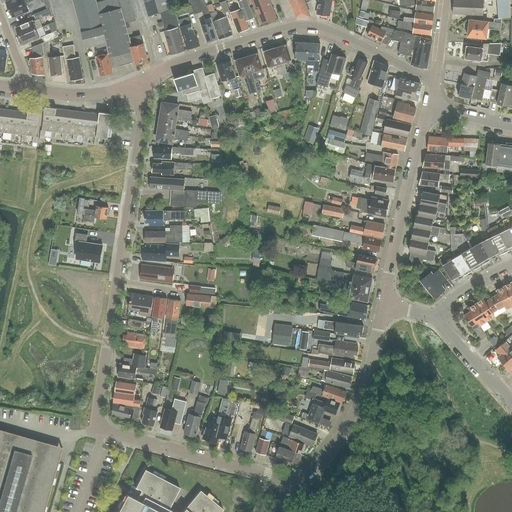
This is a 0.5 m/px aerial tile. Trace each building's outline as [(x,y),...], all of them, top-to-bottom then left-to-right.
[(9,10),(34,0),(13,0),(6,3),(9,10)] [(29,9),(36,6),(34,0),(9,10),(12,17),(20,14),(21,15),(29,11),(29,9)] [(72,0),(86,48),(95,45),(98,48),(107,45),(108,49),(113,67),(117,66),(116,64),(135,59),(132,47),(127,29),(130,28),(129,23),(126,24),(124,19),(123,13),(121,8),(116,9),(111,11),(105,12),(100,14),(97,3),(95,0),(72,0)] [(105,12),(111,11),(108,0),(102,2),(105,12)] [(111,11),(116,9),(113,0),(108,0),(111,11)] [(120,3),(118,0),(113,0),(116,9),(121,8),(120,3)] [(121,8),(131,5),(130,0),(120,3),(121,8)] [(168,20),(177,18),(171,0),(154,0),(156,4),(157,9),(159,14),(166,12),(168,20)] [(208,43),(219,39),(204,0),(189,0),(195,14),(203,11),(207,24),(201,26),(208,43)] [(246,21),(254,19),(249,6),(249,7),(246,0),(242,0),(240,1),(243,9),(231,13),(238,33),(249,29),(246,21)] [(251,0),(261,24),(277,18),(269,0),(251,0)] [(290,0),(297,17),(310,16),(304,0),(290,0)] [(330,17),(332,0),(319,0),(317,14),(330,17)] [(435,2),(423,0),(401,0),(401,5),(411,7),(412,4),(417,5),(416,10),(434,12),(435,2)] [(465,0),(465,1),(456,0),(453,0),(453,14),(483,16),(484,0),(478,0),(465,0)] [(496,0),(498,19),(509,19),(508,0),(496,0)] [(226,1),(220,3),(224,14),(230,12),(226,1)] [(100,14),(105,12),(102,2),(97,3),(100,14)] [(217,11),(215,12),(212,4),(207,6),(210,14),(220,40),(233,35),(226,17),(220,19),(217,11)] [(123,13),(133,10),(131,5),(121,8),(123,13)] [(40,19),(53,14),(50,8),(34,15),(36,20),(33,21),(16,28),(20,36),(43,27),(40,19)] [(124,19),(134,16),(133,10),(123,13),(124,19)] [(407,22),(432,25),(434,15),(416,13),(415,19),(404,17),(404,21),(407,22)] [(134,16),(124,19),(126,24),(129,23),(136,21),(134,16)] [(163,22),(166,31),(165,31),(171,55),(185,51),(178,28),(180,27),(177,18),(168,20),(163,22)] [(360,19),(358,25),(367,28),(369,22),(360,19)] [(494,20),(494,23),(470,20),(468,37),(486,39),(488,29),(501,31),(502,20),(494,20)] [(404,21),(404,22),(398,21),(397,28),(413,31),(413,33),(431,35),(432,25),(407,22),(404,21)] [(188,50),(200,46),(197,35),(195,35),(191,24),(180,27),(188,50)] [(396,30),(395,30),(382,27),(381,30),(372,26),(368,35),(382,42),(386,34),(392,36),(391,39),(396,30)] [(43,27),(20,36),(23,45),(40,38),(37,30),(43,27)] [(432,40),(412,35),(396,30),(391,39),(391,40),(401,42),(399,54),(413,57),(411,65),(427,69),(432,40)] [(49,41),(54,39),(59,37),(57,31),(43,37),(45,42),(49,41)] [(132,47),(135,59),(136,64),(148,61),(144,44),(143,44),(141,35),(134,37),(136,46),(132,47)] [(49,41),(45,42),(43,43),(44,52),(45,59),(50,58),(51,75),(63,74),(61,56),(51,57),(49,41)] [(42,52),(44,52),(43,43),(33,47),(34,58),(30,58),(31,60),(29,61),(30,65),(31,65),(32,74),(34,74),(35,76),(37,76),(39,75),(45,76),(42,52)] [(307,60),(308,43),(296,43),(295,59),(307,60)] [(319,73),(320,61),(321,44),(308,43),(307,60),(307,65),(314,66),(314,73),(319,73)] [(480,63),(480,61),(482,61),(483,53),(500,56),(502,44),(484,44),(483,48),(467,46),(465,59),(474,60),(473,62),(480,63)] [(71,81),(84,79),(79,57),(76,58),(74,45),(63,47),(66,64),(68,64),(71,81)] [(284,63),(292,61),(287,45),(275,48),(283,74),(287,73),(284,63)] [(279,76),(283,74),(275,48),(264,52),(269,68),(276,66),(279,76)] [(112,68),(113,67),(108,49),(96,52),(97,57),(96,57),(98,65),(99,65),(101,75),(113,73),(112,68)] [(341,75),(346,58),(338,56),(339,55),(332,53),(331,57),(329,66),(323,64),(317,85),(328,88),(333,73),(341,75)] [(265,76),(263,69),(258,54),(247,57),(257,92),(261,91),(258,79),(259,79),(262,78),(263,78),(264,77),(265,76)] [(250,95),(257,92),(247,57),(235,60),(240,76),(246,75),(248,82),(246,83),(250,95)] [(360,79),(368,63),(366,62),(365,60),(363,59),(361,60),(360,59),(356,68),(353,67),(350,74),(355,76),(350,86),(347,85),(343,92),(357,99),(360,90),(358,90),(363,80),(360,79)] [(385,87),(389,71),(387,71),(389,66),(375,61),(368,83),(385,88),(385,87)] [(232,89),(240,87),(235,69),(233,70),(230,62),(218,66),(223,82),(229,80),(232,89)] [(205,76),(203,70),(175,79),(179,91),(186,89),(190,102),(203,98),(204,100),(211,98),(212,99),(222,96),(215,73),(205,76)] [(489,80),(491,73),(478,70),(477,76),(465,73),(462,84),(485,90),(487,79),(489,80)] [(496,70),(494,80),(501,81),(503,71),(496,70)] [(422,87),(420,84),(419,84),(406,80),(407,79),(401,78),(396,97),(407,100),(408,98),(418,101),(422,87)] [(511,107),(511,85),(503,83),(501,91),(498,104),(511,107)] [(462,84),(459,96),(472,99),(472,98),(482,101),(485,90),(462,84)] [(280,89),(274,91),(276,98),(282,96),(280,89)] [(501,91),(495,90),(492,89),(489,102),(498,104),(501,91)] [(395,99),(383,96),(380,108),(392,111),(395,99)] [(371,136),(381,102),(370,99),(360,133),(371,136)] [(274,101),(266,103),(269,114),(277,112),(274,101)] [(412,123),(416,108),(410,106),(410,105),(398,102),(394,118),(412,123)] [(191,117),(192,112),(178,110),(179,105),(171,104),(171,105),(163,104),(161,112),(191,117)] [(41,130),(40,137),(45,137),(46,131),(52,132),(53,132),(56,108),(45,107),(42,131),(41,130)] [(52,132),(51,138),(56,139),(57,133),(63,133),(64,134),(67,110),(57,109),(57,108),(56,108),(53,132),(52,132)] [(261,108),(254,110),(256,117),(263,115),(261,108)] [(7,110),(4,133),(12,134),(11,140),(15,141),(16,135),(15,134),(18,111),(7,110)] [(63,133),(62,140),(67,140),(68,134),(74,135),(75,135),(78,112),(67,110),(64,134),(63,133)] [(15,134),(16,135),(23,135),(22,142),(26,142),(27,136),(26,136),(29,112),(28,112),(28,113),(18,111),(15,134)] [(29,112),(26,136),(27,136),(34,137),(33,143),(37,143),(38,137),(37,137),(40,113),(29,112)] [(74,135),(73,141),(77,141),(78,135),(85,136),(86,136),(89,113),(78,112),(75,135),(74,135)] [(95,137),(95,144),(99,144),(100,138),(105,139),(105,145),(111,146),(111,139),(108,139),(110,128),(113,128),(113,122),(111,122),(111,114),(100,112),(99,114),(97,138),(95,137)] [(191,122),(191,117),(161,112),(160,122),(176,124),(177,119),(191,122)] [(85,136),(84,142),(88,143),(89,137),(95,137),(97,138),(99,114),(89,113),(86,136),(85,136)] [(216,115),(209,117),(212,129),(219,127),(216,115)] [(378,115),(376,122),(383,124),(385,117),(379,115),(378,115)] [(334,116),(331,126),(337,128),(340,117),(334,116)] [(408,137),(411,125),(387,120),(384,132),(408,137)] [(175,129),(176,124),(160,122),(158,131),(188,136),(189,131),(175,129)] [(308,130),(304,140),(313,144),(317,134),(308,130)] [(329,130),(327,138),(343,142),(345,135),(329,130)] [(188,141),(188,136),(158,131),(157,140),(165,141),(165,142),(173,143),(174,139),(188,141)] [(405,151),(408,139),(380,133),(377,145),(382,146),(405,151)] [(478,140),(429,137),(428,152),(447,153),(448,146),(467,147),(467,151),(470,151),(470,157),(477,157),(478,151),(478,140)] [(327,138),(324,148),(342,154),(346,143),(343,142),(327,138)] [(511,145),(489,143),(487,164),(511,167),(511,145)] [(193,148),(182,148),(156,147),(156,151),(154,153),(154,155),(155,157),(155,158),(172,159),(173,150),(175,150),(175,153),(193,154),(193,148)] [(396,168),(398,155),(383,152),(383,157),(381,157),(381,156),(375,155),(367,153),(365,161),(374,163),(379,163),(379,166),(396,168)] [(450,161),(450,156),(427,155),(423,168),(444,169),(444,161),(450,161)] [(188,163),(175,163),(162,162),(162,164),(154,163),(154,165),(152,166),(151,169),(153,171),(153,172),(165,173),(165,175),(174,175),(175,170),(188,170),(188,163)] [(243,162),(235,164),(238,175),(248,173),(246,164),(244,165),(243,162)] [(367,164),(365,177),(373,179),(375,165),(367,164)] [(396,168),(379,166),(375,165),(373,179),(381,180),(394,182),(396,168)] [(363,173),(351,170),(349,179),(351,179),(350,181),(361,184),(363,173)] [(421,178),(421,179),(420,185),(438,188),(439,179),(449,180),(450,176),(423,172),(423,174),(421,174),(421,178)] [(150,181),(149,187),(151,187),(150,188),(184,191),(185,180),(151,177),(151,181),(150,181)] [(378,186),(377,192),(388,195),(389,188),(378,186)] [(187,191),(185,207),(196,208),(197,202),(195,202),(196,192),(196,191),(187,190),(187,191)] [(196,192),(195,202),(197,202),(221,205),(222,192),(197,190),(196,191),(196,192)] [(423,192),(421,204),(446,209),(447,204),(439,203),(440,195),(423,192)] [(332,197),(330,203),(340,205),(342,199),(332,197)] [(359,197),(357,208),(363,210),(362,212),(368,213),(368,214),(376,215),(377,215),(386,217),(390,201),(380,200),(379,199),(372,197),(371,200),(359,197)] [(80,199),(78,214),(85,215),(84,221),(95,223),(96,217),(107,218),(109,208),(97,206),(96,210),(86,209),(84,208),(84,205),(88,206),(89,200),(87,200),(80,199)] [(314,213),(317,201),(308,199),(306,212),(314,213)] [(418,216),(434,219),(436,220),(437,212),(445,214),(446,209),(421,204),(418,216)] [(204,221),(213,221),(212,206),(197,207),(198,216),(203,216),(204,221)] [(268,206),(267,213),(279,215),(280,208),(268,206)] [(343,211),(323,206),(322,213),(342,217),(343,211)] [(511,212),(511,210),(509,207),(498,212),(502,220),(511,214),(511,212)] [(186,220),(186,211),(164,211),(146,211),(146,223),(149,223),(149,226),(164,226),(164,220),(186,220)] [(416,215),(414,227),(439,232),(440,228),(432,226),(434,219),(418,216),(416,215)] [(350,232),(355,233),(382,239),(385,225),(365,221),(363,228),(352,225),(350,232)] [(379,252),(382,240),(314,225),(312,236),(343,242),(344,241),(364,245),(363,248),(379,252)] [(183,243),(183,226),(182,226),(170,226),(171,234),(166,234),(166,231),(146,232),(145,243),(183,243)] [(497,226),(489,230),(491,238),(499,234),(497,226)] [(414,227),(412,239),(429,243),(430,235),(438,237),(439,232),(414,227)] [(510,251),(511,249),(511,231),(511,228),(505,231),(501,232),(510,251)] [(500,256),(510,251),(501,232),(499,234),(491,238),(500,256)] [(77,258),(101,262),(104,245),(87,242),(89,234),(77,233),(75,241),(80,241),(77,258)] [(492,260),(500,256),(491,238),(481,243),(491,260),(492,260)] [(412,239),(409,251),(411,252),(410,260),(412,263),(422,265),(423,260),(433,262),(436,252),(427,250),(429,243),(412,239)] [(482,266),(491,260),(481,243),(471,248),(482,266)] [(143,248),(143,257),(146,257),(146,260),(166,262),(167,256),(179,257),(180,245),(174,244),(167,244),(167,246),(146,245),(146,248),(143,248)] [(472,271),(482,266),(471,248),(461,254),(472,271)] [(463,277),(472,271),(461,254),(452,260),(463,277)] [(377,265),(377,262),(376,260),(377,258),(359,255),(357,263),(354,263),(347,260),(346,266),(356,269),(374,273),(375,266),(377,265)] [(332,260),(322,257),(320,264),(331,266),(332,260)] [(453,282),(463,277),(452,260),(442,266),(453,282)] [(333,271),(331,266),(320,264),(317,280),(331,283),(341,284),(370,290),(371,285),(373,285),(373,280),(372,279),(373,278),(354,275),(353,282),(343,280),(345,273),(333,271)] [(173,283),(175,269),(142,265),(141,276),(143,277),(143,280),(173,283)] [(447,280),(439,270),(434,274),(432,272),(421,281),(422,282),(420,283),(424,288),(426,287),(435,298),(445,289),(442,285),(447,280)] [(369,295),(370,290),(341,284),(340,289),(351,291),(350,298),(368,302),(368,301),(370,300),(371,296),(369,295)] [(501,314),(511,307),(511,300),(504,287),(496,291),(498,295),(491,299),(498,310),(501,314)] [(132,293),(129,309),(141,311),(140,315),(151,316),(154,297),(132,293)] [(216,308),(217,297),(188,294),(187,305),(216,308)] [(157,332),(159,318),(164,319),(167,299),(156,297),(153,317),(152,317),(151,331),(157,332)] [(167,324),(165,333),(169,334),(176,335),(181,301),(170,299),(167,319),(170,320),(170,324),(167,324)] [(501,314),(498,310),(491,299),(486,302),(484,299),(476,304),(487,322),(495,317),(501,314)] [(366,320),(369,306),(352,302),(350,310),(321,304),(320,311),(366,320)] [(491,328),(487,322),(476,304),(469,309),(471,312),(464,316),(468,322),(467,324),(469,327),(472,327),(481,341),(488,337),(485,332),(491,328)] [(142,329),(143,321),(129,318),(127,327),(142,329)] [(360,334),(363,334),(364,326),(337,322),(325,321),(324,329),(335,330),(335,334),(359,338),(360,334)] [(275,324),(273,344),(291,346),(294,326),(275,324)] [(299,348),(310,349),(312,330),(300,329),(299,348)] [(315,331),(314,339),(330,341),(331,333),(315,331)] [(144,350),(146,335),(128,332),(127,335),(125,335),(123,343),(126,344),(126,347),(144,350)] [(503,365),(511,357),(511,343),(511,335),(496,350),(501,355),(497,358),(503,365)] [(495,336),(489,340),(493,347),(500,343),(497,337),(496,338),(495,336)] [(167,338),(165,346),(176,348),(177,340),(176,339),(168,338),(167,338)] [(320,345),(319,348),(318,353),(353,358),(354,355),(356,355),(358,347),(356,347),(356,344),(336,341),(335,347),(320,345)] [(146,368),(148,356),(136,354),(134,366),(120,364),(118,377),(135,379),(135,378),(136,372),(157,375),(157,370),(150,369),(146,368)] [(511,357),(503,365),(509,371),(511,368),(511,357)] [(353,374),(355,364),(355,362),(332,358),(331,363),(310,360),(309,367),(330,370),(330,369),(353,374)] [(235,361),(230,360),(227,376),(232,377),(235,361)] [(283,367),(281,374),(288,376),(290,369),(283,367)] [(299,367),(299,375),(307,378),(308,378),(309,369),(309,368),(308,368),(305,368),(301,367),(299,367)] [(349,388),(352,377),(328,371),(325,370),(322,381),(326,382),(349,388)] [(174,377),(172,385),(178,386),(180,379),(174,377)] [(202,383),(193,381),(190,392),(199,394),(202,383)] [(116,392),(135,395),(137,385),(118,382),(116,392)] [(342,403),(346,392),(326,385),(324,390),(313,386),(311,392),(342,403)] [(154,386),(152,393),(159,395),(161,388),(154,386)] [(220,386),(218,394),(225,396),(226,388),(220,386)] [(134,400),(135,395),(116,392),(114,403),(125,404),(140,407),(141,401),(134,400)] [(200,396),(198,401),(194,415),(190,414),(184,434),(196,437),(205,404),(207,405),(209,398),(200,396)] [(154,426),(158,411),(151,410),(152,405),(153,406),(154,399),(149,398),(146,408),(145,408),(143,414),(145,414),(142,422),(154,426)] [(223,398),(218,416),(219,416),(229,419),(230,415),(235,416),(235,415),(237,416),(238,416),(239,412),(241,403),(232,401),(232,400),(223,398)] [(181,425),(184,412),(187,402),(175,399),(172,411),(165,409),(161,427),(173,430),(175,423),(181,425)] [(319,423),(321,417),(324,411),(336,415),(338,411),(340,411),(342,404),(328,399),(326,404),(314,400),(308,420),(319,423)] [(139,418),(140,408),(131,406),(131,405),(125,404),(125,407),(114,404),(112,415),(130,419),(133,410),(135,410),(132,419),(139,421),(139,418)] [(262,421),(264,415),(254,412),(249,432),(245,431),(241,449),(252,451),(260,420),(262,421)] [(282,413),(279,420),(292,425),(295,417),(282,413)] [(229,419),(219,416),(217,424),(208,422),(203,439),(211,441),(211,442),(218,444),(219,440),(218,439),(219,437),(227,439),(232,420),(229,419)] [(313,445),(318,435),(295,425),(291,436),(313,445)] [(0,511),(43,511),(58,462),(0,433),(0,511)] [(305,444),(289,438),(284,437),(280,447),(285,448),(301,454),(305,444)] [(270,441),(260,439),(256,452),(267,455),(270,441)] [(297,464),(301,454),(285,448),(280,447),(276,457),(297,464)] [(221,511),(223,509),(200,490),(182,511),(173,511),(169,510),(180,488),(145,470),(136,488),(131,497),(126,494),(117,511),(221,511)]
